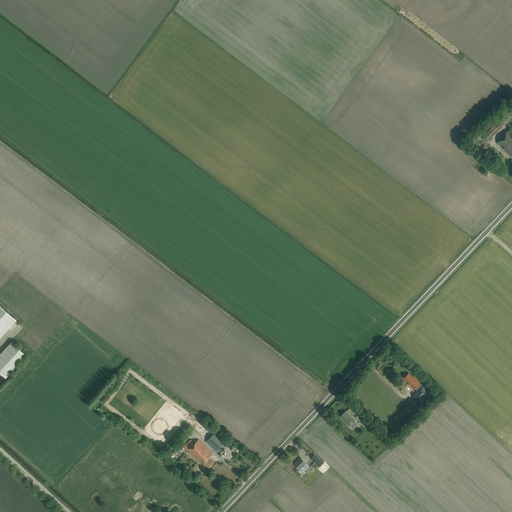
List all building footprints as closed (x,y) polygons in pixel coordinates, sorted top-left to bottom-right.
[(502,116),(484,135),(490,141),(492,138),(491,137),(507,120),(502,116)] [(497,143),(500,146),(511,157),(511,156),(511,127),(509,132),(508,131),(497,143)] [(0,306),(0,337),(16,321),(0,306)] [(13,331),(21,324),(17,321),(10,328),(13,331)] [(0,373),(5,378),(26,356),(11,342),(0,353),(0,373)] [(409,373),(403,378),(409,384),(414,389),(415,389),(417,391),(412,396),(419,403),(430,392),(423,386),(422,387),(420,384),(412,376),(412,377),(409,373)] [(343,404),(344,408),(350,406),(348,402),(346,403),(343,396),(338,398),(340,405),(343,404)] [(357,423),(354,420),(355,420),(346,411),(340,417),(349,426),(349,425),(352,428),(355,432),(361,426),(357,423)] [(363,417),(360,420),(367,427),(370,424),(363,417)] [(206,441),(216,452),(229,439),(219,429),(206,441)] [(183,447),(202,465),(203,464),(208,469),(215,462),(209,457),(213,454),(198,440),(195,443),(191,439),(183,447)] [(315,455),(311,459),(319,466),(323,463),(315,455)] [(310,467),(301,458),(294,465),(298,469),(297,470),(301,474),(305,469),(307,471),(310,467)]
